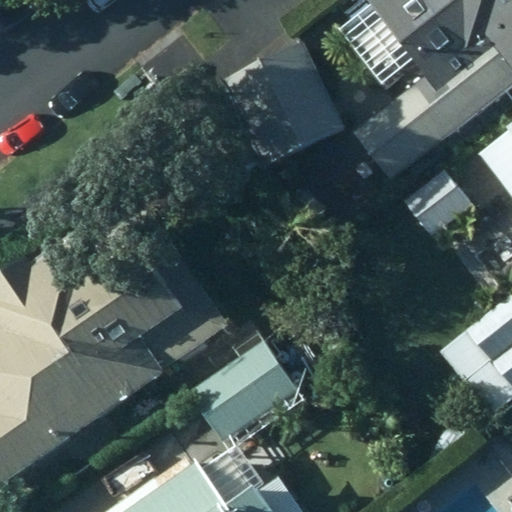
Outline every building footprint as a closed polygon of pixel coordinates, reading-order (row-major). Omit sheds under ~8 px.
[(511,0),(386,0),(380,5),(438,82),(364,137),(399,183),(511,98),(511,0)] [(355,135),(312,47),(274,65),(235,83),(278,171),(355,135)] [(478,207),(450,174),(410,206),(437,240),(478,207)] [(10,494),(177,380),(174,374),(237,327),(221,304),(199,319),(154,253),(113,282),(88,246),(45,276),(38,265),(0,291),(0,302),(2,305),(0,305),(0,319),(0,485),(3,484),(10,494)] [(511,409),(511,300),(444,354),(498,421),(511,409)] [(231,447),(307,396),(270,344),(195,394),(231,447)] [(279,511),(270,498),(249,511),(237,511),(200,458),(121,511),(279,511)]
